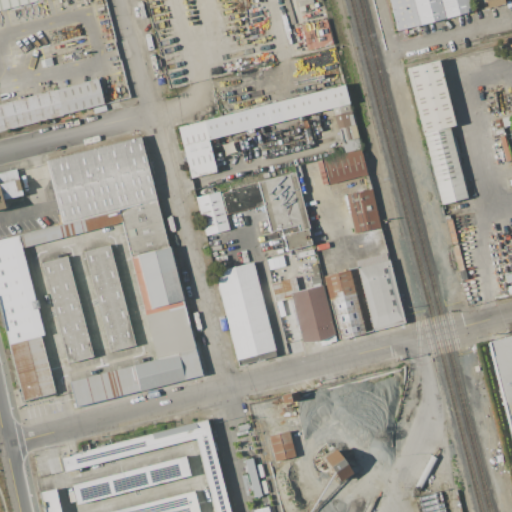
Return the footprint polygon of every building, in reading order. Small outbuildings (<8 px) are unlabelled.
[(0,0),(36,0),(0,9),(0,0)] [(503,0),(504,4),(486,9),(486,8),(483,8),(481,0),(466,0),(470,12),(418,25),(396,31),(388,0),(503,0)] [(332,43),(325,16),(299,23),(306,51),(332,43)] [(449,128),(467,199),(441,205),(406,69),(438,61),(455,127),(449,128)] [(0,104),(96,79),(102,104),(0,131),(0,104)] [(344,86),(349,104),(354,126),(355,125),(358,138),(360,149),(344,153),(342,142),(338,130),(332,109),(209,141),(216,172),(190,178),(178,128),(344,86)] [(156,200),(119,210),(62,225),(46,162),(140,138),(156,200)] [(329,185),(323,159),(361,149),(367,175),(329,185)] [(0,172),(16,168),(23,195),(2,201),(4,210),(0,211),(0,172)] [(227,214),(222,193),(231,191),(231,189),(258,183),(296,173),(309,229),(307,229),(312,246),(303,248),(287,252),(283,235),(299,231),(298,226),(270,233),(263,205),(227,214)] [(346,195),(371,189),(381,228),(355,234),(346,195)] [(229,229),(205,235),(196,197),(220,191),(229,229)] [(184,305),(202,376),(140,393),(140,391),(77,408),(70,382),(158,359),(147,315),(122,221),(22,248),(45,336),(40,337),(55,394),(24,402),(9,345),(0,305),(0,241),(19,236),(62,225),(119,210),(156,200),(184,305)] [(110,352),(84,252),(110,245),(136,345),(110,352)] [(373,332),(358,268),(356,261),(385,253),(387,261),(388,261),(404,324),(373,332)] [(67,364),(41,264),(66,257),(93,357),(67,364)] [(276,356),(238,366),(215,271),(253,262),(276,356)] [(340,340),(324,276),(350,270),(365,334),(340,340)] [(511,273),(502,276),(508,295),(511,293),(511,273)] [(291,298),(275,302),(271,284),(295,278),(299,291),(322,285),(335,335),(319,341),(302,342),(291,298)] [(511,435),(511,339),(489,345),(511,435)] [(64,471),(60,455),(191,422),(206,418),(210,433),(230,511),(214,511),(195,437),(64,471)] [(274,462),(295,456),(288,430),(267,436),(274,462)] [(338,482),(351,475),(336,448),(323,455),(338,482)] [(185,456),(190,475),(77,504),(72,485),(185,456)] [(60,511),(45,511),(41,492),(55,489),(60,511)] [(440,490),(445,511),(416,511),(413,497),(440,490)] [(112,511),(194,491),(199,511),(112,511)]
